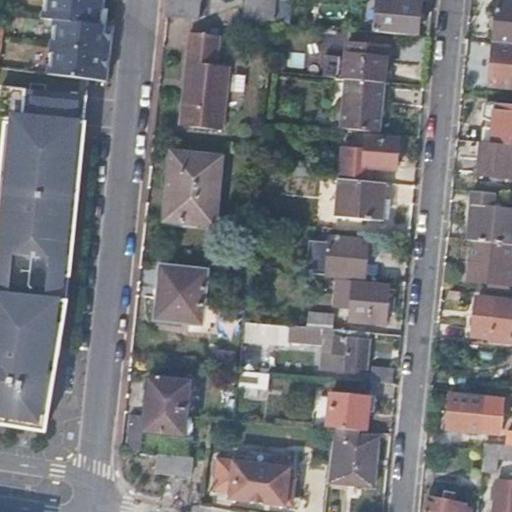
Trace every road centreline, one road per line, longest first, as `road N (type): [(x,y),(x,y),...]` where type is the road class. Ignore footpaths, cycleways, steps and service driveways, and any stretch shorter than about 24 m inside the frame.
road 1 (residential): [(451,0),(400,511)]
road 2 (residential): [(139,0),(92,477)]
